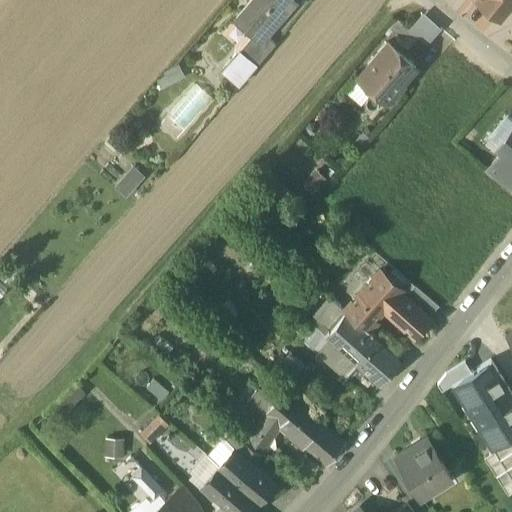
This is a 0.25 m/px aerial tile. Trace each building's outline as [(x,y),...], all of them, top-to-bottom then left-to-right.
[(245,0),(240,7),(263,28),(266,30),(289,4),(284,0),(245,0)] [(511,0),(484,0),(501,13),(511,0)] [(431,35),(443,22),(426,6),(414,19),(431,35)] [(418,32),(397,14),(389,23),(410,41),(418,32)] [(254,27),(240,44),(257,59),(275,38),(266,30),(263,28),(260,32),(254,27)] [(387,38),(359,70),(371,81),(371,84),(375,88),(379,87),(387,95),(415,62),(387,38)] [(240,44),(222,65),(239,80),(257,59),(240,44)] [(511,125),(497,144),(501,148),(511,156),(511,125)] [(486,167),(510,186),(511,183),(511,156),(501,148),(486,167)] [(132,158),(117,180),(130,189),(145,167),(132,158)] [(379,267),(344,306),(369,328),(377,319),(372,315),(383,303),(414,331),(429,314),(404,292),(398,286),(399,285),(398,284),(379,267)] [(414,281),(407,275),(398,284),(399,285),(398,286),(404,292),(414,281)] [(329,296),(299,334),(313,347),(329,327),(344,307),(329,296)] [(344,307),(329,327),(359,354),(374,334),(344,307)] [(359,354),(356,358),(381,381),(400,357),(374,334),(359,354)] [(471,394),(479,406),(510,387),(491,356),(455,378),(466,397),(471,394)] [(281,385),(245,436),(261,449),(281,422),(279,420),(297,399),(281,385)] [(511,427),(511,389),(510,387),(479,406),(486,418),(481,421),(493,440),(511,427)] [(345,437),(307,406),(306,407),(297,399),(279,420),(281,422),(326,460),(345,437)] [(166,420),(159,412),(142,427),(149,435),(166,420)] [(245,436),(234,427),(225,437),(232,443),(233,442),(254,459),(262,450),(261,449),(245,436)] [(124,434),(106,433),(105,451),(123,452),(124,434)] [(428,433),(395,453),(419,492),(420,492),(417,486),(449,466),(428,433)] [(511,447),(511,434),(483,452),(489,462),(511,447)] [(254,459),(233,442),(232,443),(218,461),(257,493),(272,474),(254,459)] [(511,461),(511,447),(489,462),(495,472),(511,461)] [(257,493),(218,461),(203,480),(223,497),(241,511),(257,493)] [(511,475),(511,461),(495,472),(501,482),(511,475)] [(154,494),(163,484),(142,463),(132,472),(154,494)] [(511,488),(511,475),(501,482),(507,492),(511,488)] [(200,511),(202,510),(180,482),(166,493),(180,511),(200,511)] [(180,511),(166,493),(164,494),(168,499),(152,511),(180,511)] [(241,511),(223,497),(213,509),(216,511),(241,511)] [(416,511),(407,499),(388,511),(416,511)]
